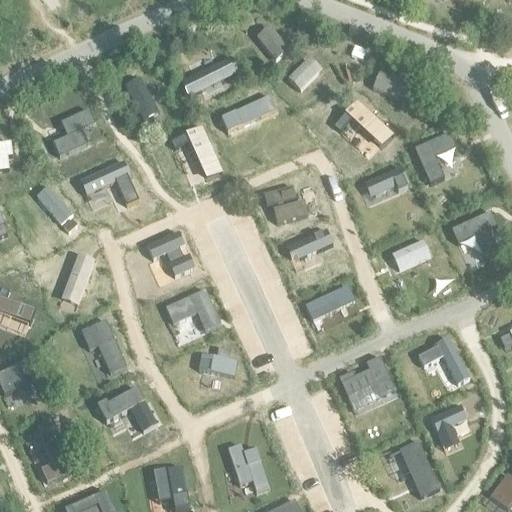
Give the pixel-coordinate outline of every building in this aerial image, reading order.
[(454,0),(440,0),(449,20),(461,14),(454,0)] [(273,29),(257,41),(275,63),(290,51),(273,29)] [(229,56),(180,82),(190,101),(240,75),(229,56)] [(328,57),(313,63),(317,71),(331,65),(328,57)] [(330,73),(290,93),(297,108),(322,96),(324,100),(331,97),(329,93),(337,88),(330,73)] [(141,78),(123,88),(142,122),(160,113),(141,78)] [(397,85),(362,93),(365,105),(400,97),(397,85)] [(259,92),(247,98),(250,106),(263,101),(259,92)] [(278,122),(272,108),(227,127),(232,141),(278,122)] [(65,109),(56,112),(70,146),(79,142),(65,109)] [(31,120),(16,127),(34,167),(50,159),(37,132),(41,130),(38,124),(34,126),(31,120)] [(331,124),(319,129),(335,165),(347,160),(338,140),(343,138),(339,129),(334,131),(331,124)] [(214,130),(202,135),(206,143),(217,138),(214,130)] [(208,152),(201,139),(160,159),(166,172),(208,152)] [(293,169),(246,193),(253,207),(279,194),(280,198),(291,192),(290,189),(301,183),(293,169)] [(396,171),(354,192),(361,205),(363,204),(402,185),(396,171)] [(94,174),(83,179),(96,210),(108,205),(94,174)] [(74,196),(69,185),(34,201),(38,212),(74,196)] [(122,188),(121,194),(123,200),(133,196),(129,185),(122,188)] [(209,190),(196,196),(214,238),(227,232),(209,190)] [(438,201),(407,216),(412,228),(444,212),(438,201)] [(138,211),(127,216),(142,248),(153,242),(138,211)] [(319,219),(305,225),(315,247),(310,250),(315,261),(320,258),(323,264),(337,258),(319,219)] [(279,227),(268,232),(271,239),(282,234),(279,227)] [(102,235),(88,240),(99,271),(113,266),(102,235)] [(269,235),(228,253),(234,265),(274,248),(269,235)] [(475,244),(464,250),(477,280),(489,275),(475,244)] [(46,249),(6,266),(12,280),(52,264),(46,249)] [(89,263),(79,267),(83,277),(93,273),(89,263)] [(178,265),(143,279),(147,291),(182,276),(178,265)] [(445,271),(406,286),(411,298),(450,283),(445,271)] [(203,276),(193,280),(198,290),(207,286),(203,276)] [(16,279),(7,284),(12,295),(22,291),(16,279)] [(339,288),(293,307),(298,319),(344,300),(339,288)] [(200,304),(165,319),(170,331),(205,315),(200,304)] [(263,313),(251,318),(266,352),(278,346),(263,313)] [(24,343),(12,348),(17,359),(29,354),(24,343)] [(24,368),(0,379),(0,392),(29,379),(24,368)] [(53,386),(42,391),(47,401),(58,396),(53,386)] [(256,397),(211,417),(217,431),(262,410),(256,397)] [(474,402),(466,406),(470,415),(478,411),(474,402)] [(464,408),(428,424),(434,436),(469,420),(464,408)] [(186,433),(177,437),(180,446),(190,442),(186,433)] [(176,436),(141,450),(146,464),(182,450),(180,446),(177,437),(176,436)] [(209,444),(202,447),(206,457),(213,455),(209,444)] [(282,455),(266,461),(281,498),(298,492),(282,455)] [(106,468),(92,474),(108,511),(122,506),(106,468)] [(240,510),(256,503),(239,468),(224,475),(240,510)] [(511,484),(505,480),(490,501),(505,511),(507,511),(511,506),(511,484)]
